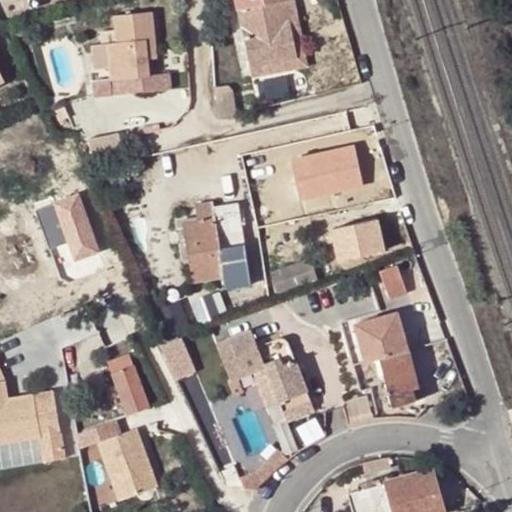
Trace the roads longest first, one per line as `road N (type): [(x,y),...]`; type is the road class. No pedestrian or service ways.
road 1 (unclassified): [(360,0),(482,378),(476,456)]
road 2 (unknown): [(270,511),(236,503),(214,475),(126,290)]
road 3 (unclassified): [(279,511),(317,463),(370,438),(417,438),(476,456)]
